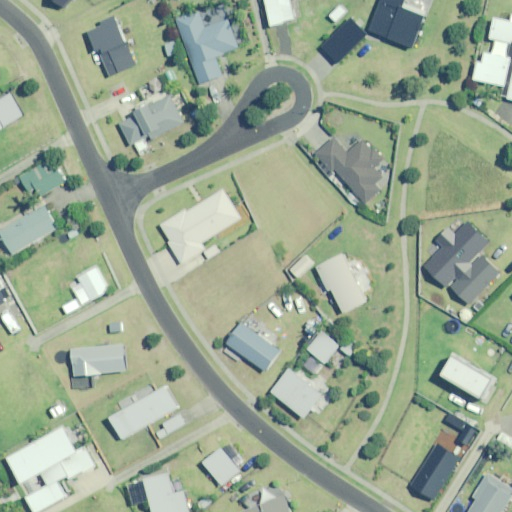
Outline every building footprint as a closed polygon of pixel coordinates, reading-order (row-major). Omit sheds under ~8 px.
[(296,21),(290,0),(267,0),(274,27),(296,21)] [(407,0),(383,0),(371,31),(415,48),(427,17),(404,8),(407,0)] [(224,76),(217,59),(227,56),(226,54),(240,49),(228,19),(206,28),(201,14),(177,23),(202,85),(224,76)] [(104,26),(90,33),(99,51),(101,50),(114,77),(138,65),(115,17),(102,23),(104,26)] [(511,21),(496,18),(491,39),(497,40),(494,55),(486,53),(484,63),(479,62),(475,80),(506,87),(511,59),(511,58),(506,57),(509,43),(511,43),(511,21)] [(178,54),(176,43),(166,45),(168,56),(178,54)] [(0,102),(0,128),(4,126),(6,128),(25,117),(12,95),(0,102)] [(180,113),(171,96),(139,113),(140,115),(122,124),(133,145),(136,143),(141,153),(148,149),(143,140),(150,136),(153,140),(186,123),(180,113)] [(348,155),(334,139),(316,156),(332,174),(336,170),(367,204),(381,191),(376,185),(383,178),(375,169),(384,161),(365,139),(348,155)] [(67,183),(53,159),(22,177),(30,192),(37,188),(42,197),(67,183)] [(187,210),(162,225),(171,241),(170,242),(183,264),(207,250),(203,243),(243,219),(225,190),(189,212),(187,210)] [(60,229),(47,206),(2,233),(15,255),(60,229)] [(368,302),(344,255),(319,268),(324,279),(317,282),(323,294),(334,289),(346,313),(368,302)] [(314,264),(306,256),(291,270),(299,278),(314,264)] [(502,274),(484,257),(453,289),(471,306),(502,274)] [(110,291),(96,267),(79,277),(92,301),(110,291)] [(283,352),(244,324),(229,344),(268,372),(283,352)] [(341,347),(323,332),(309,349),(327,364),(341,347)] [(128,372),(125,345),(73,350),(76,377),(128,372)] [(325,395),(292,369),(273,392),(306,419),(325,395)] [(154,394),(150,386),(121,402),(126,411),(112,418),(124,439),(179,408),(167,387),(154,394)] [(187,424),(181,414),(164,424),(170,434),(187,424)] [(70,476),(72,479),(84,473),(85,475),(97,468),(86,448),(79,452),(65,427),(9,457),(24,485),(44,474),(50,486),(28,498),(35,511),(40,511),(68,497),(59,482),(70,476)] [(471,447),(443,430),(436,442),(439,444),(413,487),(436,501),(454,472),(456,473),(471,447)] [(223,486),(241,472),(233,461),(240,456),(233,446),(226,452),(223,449),(206,463),(223,486)] [(152,501),(154,511),(190,511),(185,492),(175,495),(169,474),(130,485),(136,506),(152,501)] [(470,511),(505,511),(511,501),(511,495),(511,496),(511,495),(511,488),(492,477),(470,511)] [(246,511),(292,511),(286,497),(246,511)]
